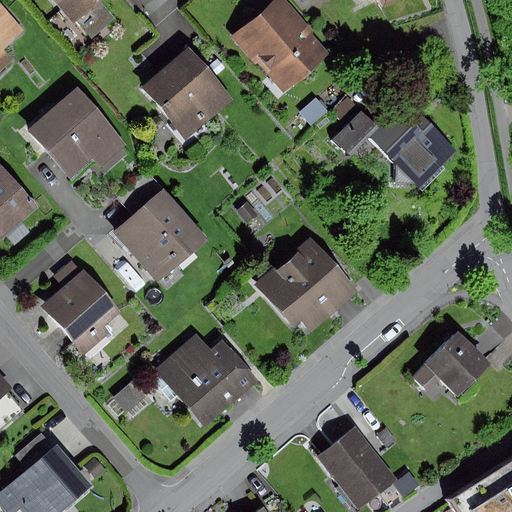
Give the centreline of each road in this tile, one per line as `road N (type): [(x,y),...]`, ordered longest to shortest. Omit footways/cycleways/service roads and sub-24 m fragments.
road 1 (residential): [(172,511),(431,278),(499,237)]
road 2 (residential): [(0,322),(170,511)]
road 3 (residential): [(458,0),(478,75),(499,237)]
